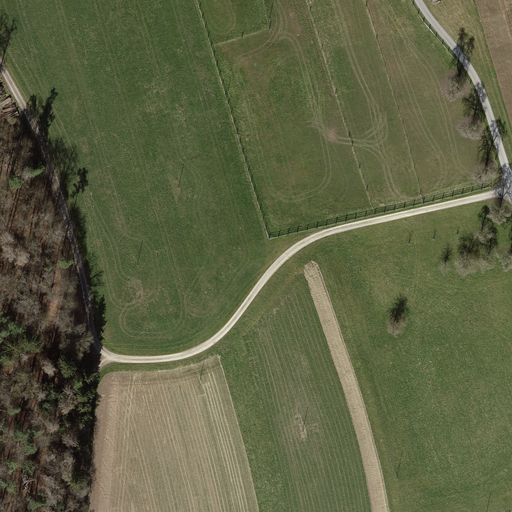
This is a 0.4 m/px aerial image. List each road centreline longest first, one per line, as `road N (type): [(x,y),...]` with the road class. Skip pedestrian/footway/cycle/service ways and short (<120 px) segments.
road 1 (track): [(96,357),(198,351),(229,328),(276,264),(306,240),(511,189)]
road 2 (track): [(0,62),(39,138),(71,230),(96,357)]
road 3 (unclassified): [(511,188),(473,69),(419,0)]
road 4 (track): [(96,357),(80,511)]
